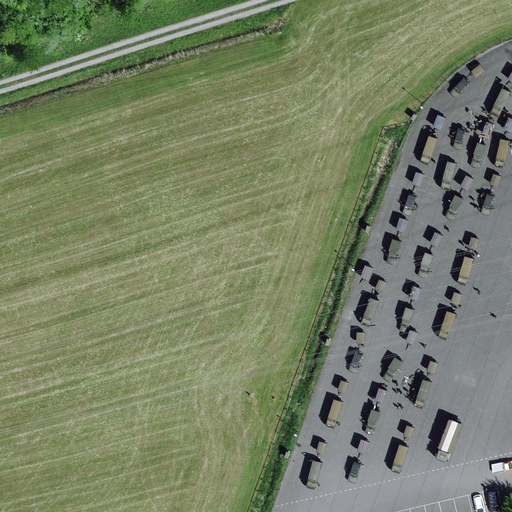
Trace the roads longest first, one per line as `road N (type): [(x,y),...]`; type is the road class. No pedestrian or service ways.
road 1 (track): [(312,511),(381,344),(465,179),(511,124)]
road 2 (track): [(0,81),(286,0)]
road 3 (track): [(511,469),(323,511)]
